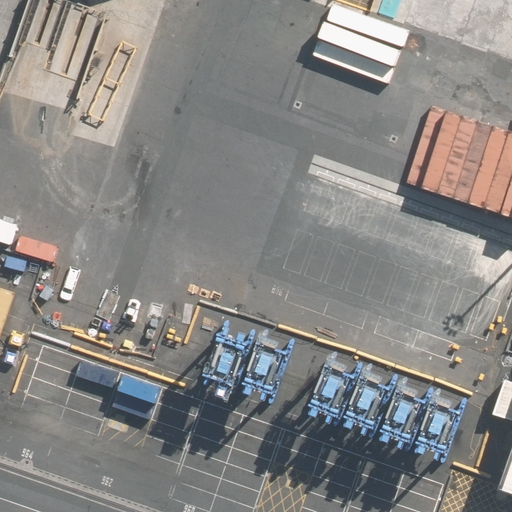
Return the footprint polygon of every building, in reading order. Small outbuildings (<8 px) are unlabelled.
[(193,380),(118,350),(97,403),(172,433),(193,380)] [(280,392),(208,365),(193,405),(265,431),(280,392)] [(511,381),(506,379),(494,413),(511,419),(511,381)] [(389,450),(319,424),(306,460),(376,486),(389,450)] [(511,461),(503,488),(511,491),(511,461)]
